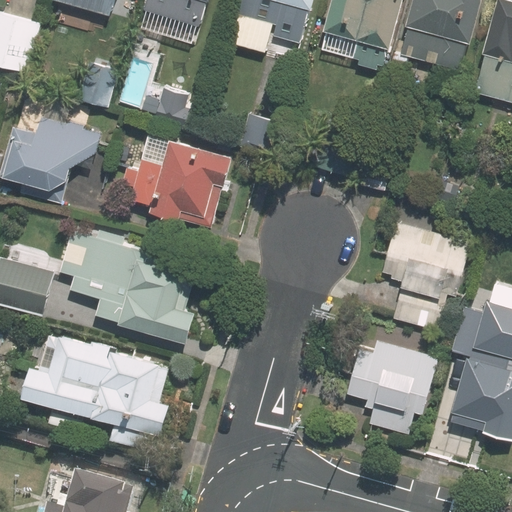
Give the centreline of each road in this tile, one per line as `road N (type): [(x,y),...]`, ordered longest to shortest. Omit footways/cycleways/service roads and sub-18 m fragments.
road 1 (residential): [(252,491),(252,436),(308,237)]
road 2 (residential): [(252,491),(299,480),(410,511)]
